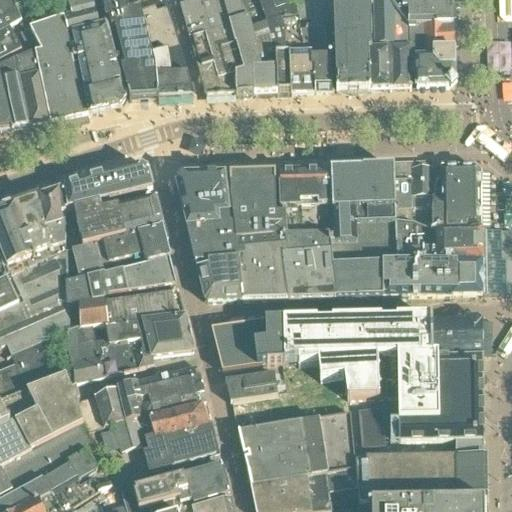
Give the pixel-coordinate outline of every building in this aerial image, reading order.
[(0,0),(0,38),(10,33),(21,26),(16,13),(15,14),(9,0),(0,0)] [(9,0),(15,14),(16,13),(37,4),(46,0),(9,0)] [(72,21),(65,23),(70,41),(73,59),(78,58),(89,121),(103,118),(101,105),(108,103),(109,109),(123,106),(122,101),(123,101),(123,98),(123,96),(106,31),(99,32),(90,0),(66,0),(64,1),(72,21)] [(118,0),(99,10),(103,26),(108,25),(129,106),(157,105),(156,71),(141,17),(135,0),(118,0)] [(225,8),(222,0),(220,0),(220,1),(215,2),(220,4),(242,80),(235,82),(238,101),(253,100),(251,77),(259,75),(256,45),(250,31),(234,5),(225,8)] [(222,0),(225,8),(234,5),(250,31),(256,45),(259,75),(251,77),(253,100),(278,99),(275,55),(271,55),(266,27),(255,0),(222,0)] [(268,0),(255,0),(266,27),(271,55),(275,55),(278,99),(289,98),(287,61),(283,52),(280,23),(278,24),(274,13),(268,0)] [(268,0),(274,13),(289,7),(286,0),(268,0)] [(313,0),(307,0),(294,5),(298,23),(310,23),(311,34),(300,35),(305,61),(306,74),(314,74),(316,98),(331,98),(329,60),(317,61),(313,0)] [(313,0),(317,61),(329,60),(331,98),(332,98),(332,96),(336,96),(336,98),(370,96),(369,55),(372,55),(372,52),(387,51),(388,95),(390,95),(390,96),(411,95),(410,66),(415,66),(415,67),(432,66),(432,58),(453,58),(453,32),(454,32),(454,31),(406,32),(388,6),(366,6),(366,0),(313,0)] [(366,0),(366,6),(388,6),(406,32),(454,31),(453,0),(366,0)] [(206,102),(238,101),(235,82),(242,80),(220,4),(215,2),(180,11),(206,102)] [(294,5),(289,7),(274,13),(278,24),(280,23),(283,52),(287,61),(289,98),(290,98),(290,99),(315,98),(316,98),(314,74),(306,74),(305,61),(300,35),(298,23),(294,5)] [(156,71),(157,105),(188,104),(191,99),(186,81),(187,81),(166,9),(141,17),(156,71)] [(53,26),(33,33),(40,54),(35,57),(49,130),(52,129),(89,121),(78,58),(73,59),(70,41),(65,23),(53,26)] [(0,65),(21,54),(10,33),(0,38),(0,65)] [(30,59),(17,64),(29,132),(49,130),(35,57),(40,54),(33,33),(30,34),(20,38),(30,59)] [(369,55),(370,96),(388,95),(387,51),(372,52),(372,55),(369,55)] [(453,58),(432,58),(432,66),(415,67),(416,95),(448,94),(454,88),(453,58)] [(15,64),(0,71),(0,87),(10,135),(29,132),(17,64),(15,64)] [(0,87),(0,136),(10,135),(0,87)] [(440,172),(394,173),(397,228),(412,228),(426,234),(426,236),(433,236),(433,235),(481,235),(481,177),(475,171),(440,172)] [(90,185),(67,192),(72,212),(98,208),(99,210),(117,206),(117,203),(152,194),(146,172),(102,182),(90,185)] [(330,176),(330,177),(334,248),(332,248),(332,256),(330,256),(333,305),(335,304),(421,302),(430,302),(482,301),(482,300),(506,300),(505,266),(501,266),(501,236),(481,236),(433,236),(426,236),(426,234),(412,228),(397,228),(394,173),(330,176)] [(285,214),(285,220),(286,240),(285,240),(287,261),(330,256),(332,256),(332,248),(334,248),(330,177),(279,178),(280,214),(285,214)] [(233,227),(235,244),(285,240),(286,240),(285,220),(276,220),(275,178),(230,180),(230,181),(231,205),(233,227)] [(190,247),(195,268),(238,264),(240,283),(244,307),(292,306),(287,261),(285,240),(235,244),(232,227),(230,227),(230,223),(231,223),(231,221),(229,222),(228,211),(230,211),(230,210),(228,210),(227,200),(228,200),(228,199),(226,199),(225,189),(227,188),(227,187),(225,187),(224,181),(224,180),(183,181),(181,181),(176,188),(176,189),(190,247)] [(65,193),(37,202),(51,264),(66,259),(66,258),(69,257),(69,254),(68,213),(72,212),(67,192),(65,193)] [(0,353),(7,351),(11,361),(43,347),(44,348),(68,340),(68,337),(70,336),(69,310),(68,288),(66,288),(66,259),(51,264),(37,202),(0,215),(0,286),(9,283),(20,308),(0,316),(0,353)] [(119,211),(117,206),(99,210),(98,208),(72,212),(68,213),(69,254),(161,232),(155,208),(149,210),(148,204),(119,211)] [(147,271),(170,266),(161,232),(69,254),(69,257),(72,257),(80,285),(80,286),(104,280),(101,270),(144,260),(146,267),(147,269),(147,271)] [(287,261),(292,306),(333,305),(330,256),(287,261)] [(195,268),(196,268),(198,273),(197,273),(204,305),(208,308),(243,307),(240,283),(238,264),(195,268)] [(68,288),(69,310),(104,305),(104,302),(176,291),(170,266),(147,271),(147,269),(104,280),(80,286),(80,285),(68,288)] [(0,316),(20,308),(9,283),(0,286),(0,316)] [(109,308),(112,331),(184,322),(178,297),(109,308)] [(79,311),(80,333),(80,335),(107,332),(104,307),(79,311)] [(482,369),(482,327),(477,322),(428,324),(280,328),(282,366),(284,374),(341,365),(346,401),(347,404),(381,404),(386,404),(386,389),(386,387),(404,387),(404,392),(414,392),(414,404),(399,404),(399,420),(399,447),(424,447),(456,447),(481,447),(483,447),(482,369)] [(74,376),(72,377),(72,380),(75,379),(74,390),(105,383),(154,371),(152,363),(193,358),(184,323),(107,332),(80,335),(80,333),(70,336),(68,337),(68,340),(68,359),(71,371),(74,371),(74,376)] [(267,370),(267,365),(265,328),(212,336),(223,376),(267,370)] [(275,374),(282,374),(284,374),(282,366),(280,328),(265,328),(267,365),(275,365),(275,374)] [(0,407),(32,395),(58,385),(44,348),(43,347),(11,361),(12,363),(16,371),(0,377),(0,407)] [(95,402),(79,407),(76,409),(88,438),(105,433),(106,433),(114,430),(114,431),(137,425),(137,424),(150,421),(151,422),(205,407),(197,373),(117,392),(117,394),(95,402)] [(42,414),(0,434),(0,469),(13,462),(19,461),(83,428),(88,438),(76,409),(79,407),(74,390),(75,379),(72,380),(72,377),(58,385),(32,395),(42,414)] [(274,379),(226,386),(225,386),(231,409),(232,409),(277,401),(277,397),(286,396),(285,388),(283,379),(282,379),(274,380),(274,379)] [(0,434),(42,414),(32,395),(0,407),(0,434)] [(206,408),(205,407),(151,422),(155,442),(163,440),(164,443),(179,439),(212,431),(211,430),(212,430),(206,408)] [(244,464),(353,448),(350,419),(325,424),(325,423),(237,436),(237,437),(238,437),(244,464)] [(137,425),(114,431),(121,457),(143,451),(137,425)] [(0,503),(55,474),(54,472),(90,452),(79,431),(0,473),(0,503)] [(219,459),(212,431),(179,439),(164,443),(163,440),(155,442),(146,444),(149,456),(144,458),(150,478),(219,459)] [(356,475),(355,468),(353,448),(244,464),(250,491),(356,475)] [(0,503),(0,511),(24,511),(40,504),(41,506),(52,501),(77,487),(97,475),(86,456),(67,466),(55,474),(0,503)] [(360,509),(483,507),(483,485),(483,461),(365,463),(365,467),(355,468),(356,475),(357,493),(360,509)] [(179,505),(180,508),(192,506),(193,510),(229,500),(221,470),(134,494),(135,497),(133,498),(137,511),(151,511),(179,504),(179,505)] [(330,511),(329,498),(357,493),(356,475),(250,491),(254,511),(330,511)] [(77,511),(112,491),(109,486),(99,493),(94,484),(80,492),(77,487),(52,501),(41,506),(40,504),(24,511),(77,511)] [(125,511),(137,511),(133,498),(132,495),(121,499),(125,511)] [(98,511),(97,510),(106,505),(102,499),(83,511),(98,511)] [(179,505),(153,511),(231,511),(230,503),(200,511),(193,511),(193,510),(192,506),(180,508),(179,505)]
